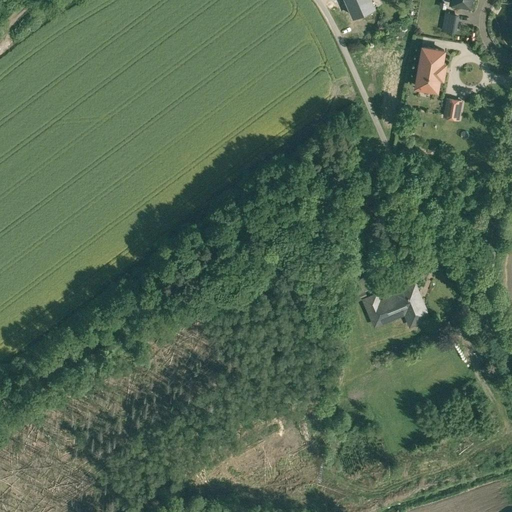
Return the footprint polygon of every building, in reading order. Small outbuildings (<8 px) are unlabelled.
[(378,9),(373,0),(346,0),(355,19),(378,9)] [(450,49),(426,45),(419,86),(443,90),(445,79),(449,80),(452,61),(448,61),(450,49)] [(466,98),(448,95),(445,117),(462,120),(466,98)] [(396,264),(374,273),(378,282),(387,278),(389,283),(402,278),(396,264)] [(428,311),(415,281),(397,288),(398,291),(380,298),(379,299),(386,317),(405,309),(406,312),(415,309),(417,315),(428,311)] [(376,322),(386,317),(379,299),(380,298),(376,291),(365,296),(376,322)] [(154,408),(148,399),(135,408),(141,417),(154,408)]
